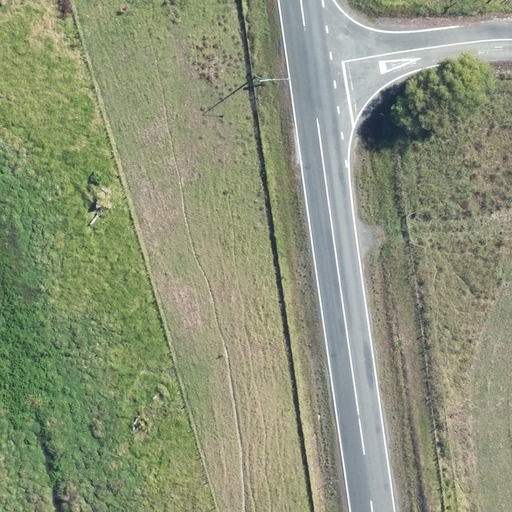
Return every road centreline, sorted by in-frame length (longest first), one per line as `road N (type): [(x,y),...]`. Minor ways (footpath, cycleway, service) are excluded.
road 1 (primary): [(370,511),(310,61)]
road 2 (tertiary): [(310,61),(511,40)]
